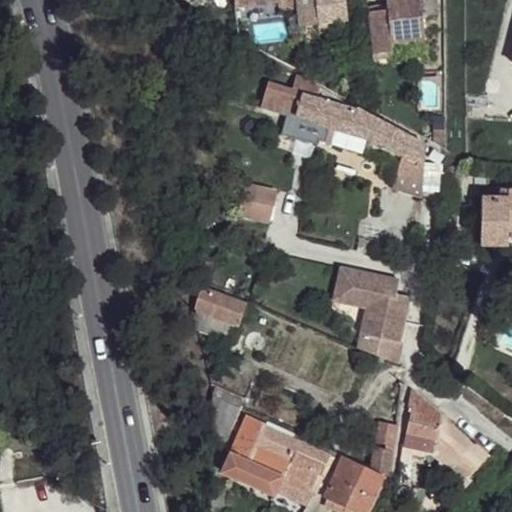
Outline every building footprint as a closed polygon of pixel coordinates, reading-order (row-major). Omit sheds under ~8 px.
[(296,0),(299,22),(319,20),(320,29),(349,26),(346,0),(296,0)] [(388,7),(368,9),(374,56),(393,54),(392,44),(426,40),(420,0),(395,0),(387,1),(388,7)] [(319,20),(299,22),(301,37),(321,35),(320,29),(319,20)] [(245,63),(248,53),(222,42),(218,52),(245,63)] [(316,98),(357,108),(302,79),(299,93),(316,98)] [(296,115),(299,93),(270,84),(262,109),(295,117),(296,115)] [(312,119),(316,98),(299,93),(296,115),(312,119)] [(349,135),(357,108),(316,98),(312,119),(311,122),(324,125),(329,128),(349,135)] [(425,164),(426,144),(357,108),(349,135),(400,155),(425,164)] [(423,200),(425,164),(400,155),(393,192),(423,200)] [(275,202),(276,191),(245,185),(242,194),(275,202)] [(511,192),(498,192),(497,240),(511,240),(511,192)] [(275,202),(242,194),(239,218),(272,224),(275,202)] [(361,302),(341,299),(346,269),(338,267),(333,303),(365,308),(361,302)] [(395,296),(397,280),(346,269),(341,299),(361,302),(365,308),(359,347),(374,353),(396,363),(405,306),(393,304),(395,296)] [(239,324),(246,305),(201,288),(195,309),(197,310),(239,324)] [(395,296),(393,304),(405,306),(407,297),(395,296)] [(437,437),(442,416),(413,389),(409,406),(413,406),(404,441),(412,442),(436,442),(437,437)] [(237,415),(239,407),(214,395),(213,438),(225,439),(231,423),(229,422),(232,413),(237,415)] [(229,438),(242,408),(239,407),(237,415),(232,413),(229,422),(231,423),(225,439),(229,438)] [(282,496),(305,444),(291,438),(265,427),(267,423),(247,415),(222,470),(277,495),(282,496)] [(485,453),(488,452),(479,445),(477,447),(442,416),(437,437),(442,435),(453,443),(449,450),(469,465),(464,474),(468,477),(486,457),(485,453)] [(392,450),(396,426),(379,423),(377,443),(387,444),(386,450),(392,450)] [(305,444),(307,440),(293,433),(291,438),(305,444)] [(464,474),(469,465),(449,450),(453,443),(442,435),(437,437),(436,442),(433,454),(464,474)] [(411,453),(412,442),(404,441),(400,464),(409,464),(411,453)] [(433,454),(436,442),(412,442),(411,453),(433,454)] [(313,491),(332,450),(319,445),(317,450),(305,444),(282,496),(291,500),(299,486),(309,490),(306,497),(310,498),(313,491)] [(388,475),(392,450),(386,450),(375,449),(371,468),(388,475)] [(387,479),(388,475),(371,468),(332,450),(313,491),(325,496),(342,460),(382,477),(387,479)] [(358,511),(365,511),(382,477),(342,460),(325,496),(328,498),(341,504),(358,511)] [(325,511),(328,507),(326,505),(328,498),(325,496),(313,491),(310,498),(302,511),(325,511)] [(338,511),(341,504),(328,498),(326,505),(328,507),(338,511)]
